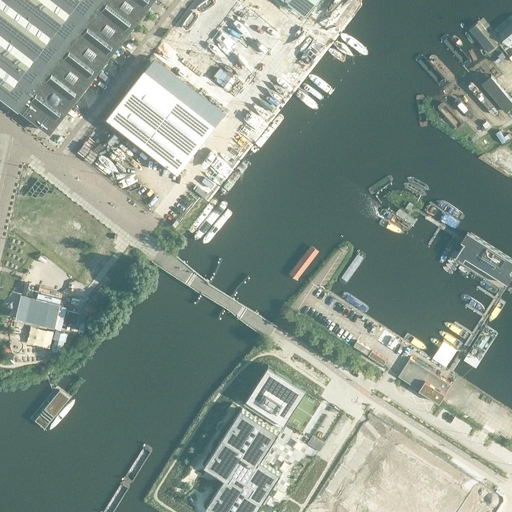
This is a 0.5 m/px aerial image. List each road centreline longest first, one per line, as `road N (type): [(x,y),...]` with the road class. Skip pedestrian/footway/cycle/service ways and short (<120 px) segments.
road 1 (unknown): [(143,232),(269,78),(267,60),(228,18),(228,0)]
road 2 (unclassified): [(58,161),(180,0)]
